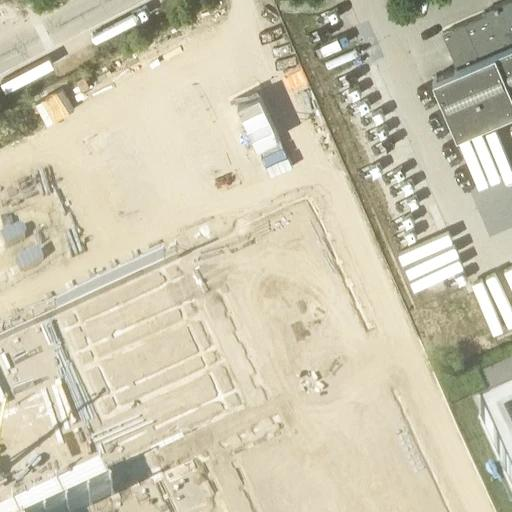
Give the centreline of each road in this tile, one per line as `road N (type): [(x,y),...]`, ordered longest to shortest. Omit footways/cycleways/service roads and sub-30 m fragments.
road 1 (unknown): [(355,0),(458,239),(473,258),(511,251)]
road 2 (unclassified): [(0,57),(109,0)]
